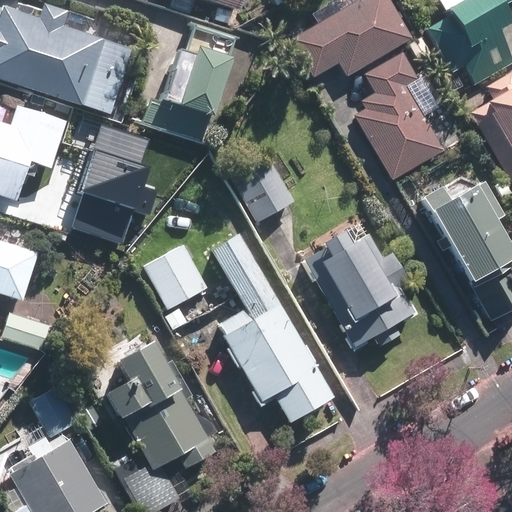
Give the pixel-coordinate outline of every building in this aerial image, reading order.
[(189,0),(233,14),(237,0),(189,0)] [(406,42),(381,0),(358,0),(333,15),(327,5),(310,15),(315,25),(286,42),(309,80),(334,66),(342,80),(406,42)] [(448,76),(462,68),(472,86),(509,65),(491,34),(503,28),(494,12),(511,1),(511,0),(433,0),(441,14),(439,15),(441,20),(423,33),(448,76)] [(31,21),(0,11),(0,84),(71,107),(72,107),(102,116),(122,53),(93,43),(93,41),(52,28),(56,15),(35,8),(31,21)] [(267,12),(250,22),(257,34),(275,24),(267,12)] [(427,57),(418,41),(407,47),(416,63),(427,57)] [(194,144),(219,65),(184,54),(181,61),(167,56),(151,109),(141,106),(135,125),(194,144)] [(389,182),(438,152),(401,89),(414,81),(399,55),(361,78),(371,94),(356,103),(361,111),(351,117),(389,182)] [(511,81),(509,83),(506,77),(481,92),(487,102),(476,109),(477,111),(464,118),(508,194),(511,191),(511,81)] [(0,202),(5,204),(18,164),(42,171),(56,125),(7,109),(1,130),(0,129),(0,202)] [(253,224),(290,204),(263,157),(226,177),(253,224)] [(120,247),(155,173),(130,162),(96,236),(120,247)] [(45,224),(92,239),(105,198),(57,184),(45,224)] [(465,192),(464,189),(442,201),(435,190),(417,201),(423,212),(419,215),(460,287),(463,284),(467,290),(468,290),(487,322),(511,307),(511,279),(505,268),(507,268),(504,262),(505,261),(485,225),(497,218),(478,185),(465,192)] [(341,249),(334,236),(311,248),(315,254),(299,262),(343,340),(341,341),(347,354),(363,346),(361,342),(369,338),(375,349),(397,337),(390,326),(396,322),(399,325),(413,318),(405,303),(402,305),(393,289),(402,285),(386,255),(375,261),(363,238),(341,249)] [(232,369),(235,367),(250,392),(247,394),(256,409),(269,401),(284,426),(329,400),(275,306),(273,307),(233,237),(206,253),(240,312),(215,326),(221,337),(219,339),(225,349),(221,351),(232,369)] [(204,290),(181,245),(141,267),(165,311),(204,290)] [(0,300),(15,305),(31,258),(0,248),(0,300)] [(0,333),(0,339),(38,352),(47,327),(6,314),(0,333)] [(118,418),(145,467),(135,472),(129,461),(114,470),(137,511),(154,511),(175,501),(156,468),(172,459),(179,471),(210,454),(201,440),(211,435),(205,424),(191,417),(183,402),(181,403),(180,401),(186,397),(167,364),(156,369),(143,345),(110,363),(121,383),(97,396),(111,422),(118,418)] [(47,439),(73,425),(53,388),(27,402),(47,439)] [(92,492),(63,442),(29,461),(28,457),(4,470),(6,474),(2,476),(10,489),(0,495),(0,509),(1,511),(95,511),(105,506),(95,490),(92,492)]
